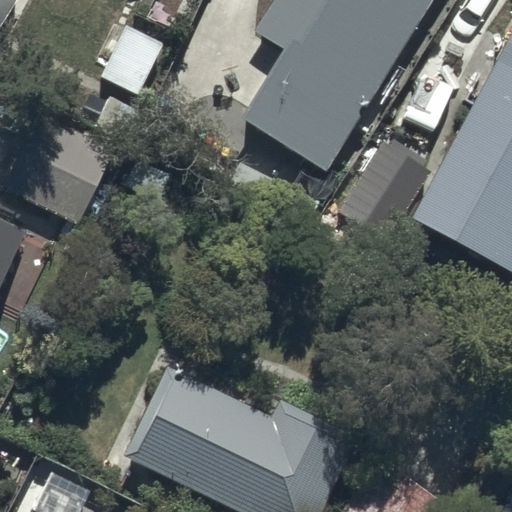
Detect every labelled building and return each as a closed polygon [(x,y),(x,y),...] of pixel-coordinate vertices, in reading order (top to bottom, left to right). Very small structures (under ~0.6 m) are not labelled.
[(0,0),(0,18),(12,0),(0,0)] [(235,115),(320,169),(426,0),(268,0),(251,28),(279,45),(235,115)] [(511,33),(413,220),(511,272),(511,33)] [(36,112),(0,183),(0,187),(73,224),(111,150),(36,112)] [(0,277),(23,232),(0,220),(0,277)] [(164,364),(119,452),(238,511),(318,511),(356,438),(280,400),(271,418),(164,364)] [(333,511),(447,511),(376,457),(333,511)]
